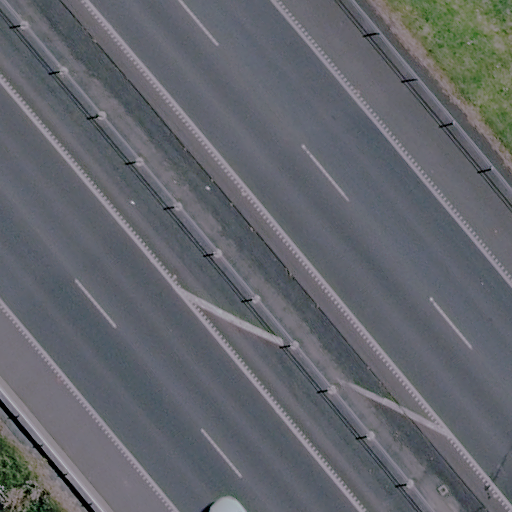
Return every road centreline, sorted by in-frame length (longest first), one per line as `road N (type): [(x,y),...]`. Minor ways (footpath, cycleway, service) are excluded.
road 1 (motorway): [(193,0),(511,376)]
road 2 (motorway): [(289,511),(0,156)]
